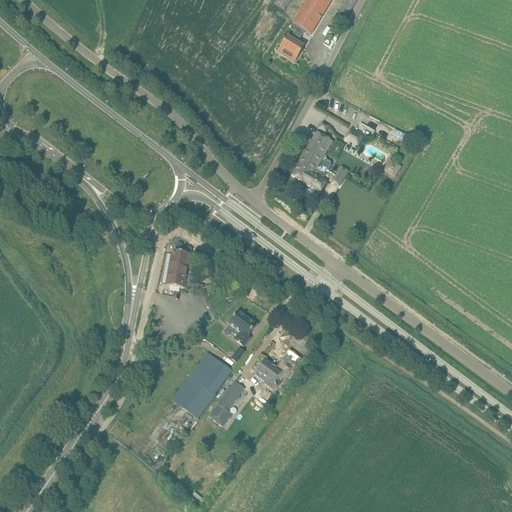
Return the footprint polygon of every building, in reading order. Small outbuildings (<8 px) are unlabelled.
[(275,0),(273,4),(285,10),(290,0),(275,0)] [(281,48),(278,52),(287,58),(289,53),(297,58),(303,48),(297,44),(304,31),(311,35),(331,0),(307,0),(294,22),(290,29),(295,32),(290,40),(287,38),(281,48)] [(342,24),(356,0),(344,0),(334,19),(342,24)] [(344,141),(358,149),(364,138),(351,130),(344,141)] [(324,154),(331,142),(317,133),(292,176),(306,185),(312,174),(324,154)] [(312,174),(306,185),(320,193),(325,185),(326,183),(322,180),(325,174),(324,174),(326,171),(329,170),(332,165),(331,162),(328,160),(327,156),(324,154),(312,174)] [(381,172),(393,179),(401,167),(389,160),(381,172)] [(337,172),(331,183),(340,188),(346,177),(337,172)] [(192,270),(194,263),(188,262),(189,255),(175,252),(172,254),(166,286),(202,292),(203,286),(193,284),(196,271),(192,270)] [(233,316),(228,322),(230,323),(229,324),(240,333),(234,341),(244,347),(250,339),(248,338),(256,326),(238,312),(234,317),(233,316)] [(238,349),(230,360),(238,365),(246,354),(238,349)] [(257,372),(254,375),(264,382),(277,392),(301,360),(289,350),(275,369),(267,363),(259,373),(257,372)] [(207,354),(172,401),(188,413),(194,417),(198,420),(232,372),(207,354)] [(231,387),(208,418),(222,428),(231,416),(227,413),(242,393),(244,390),(234,382),(234,383),(231,387)]
